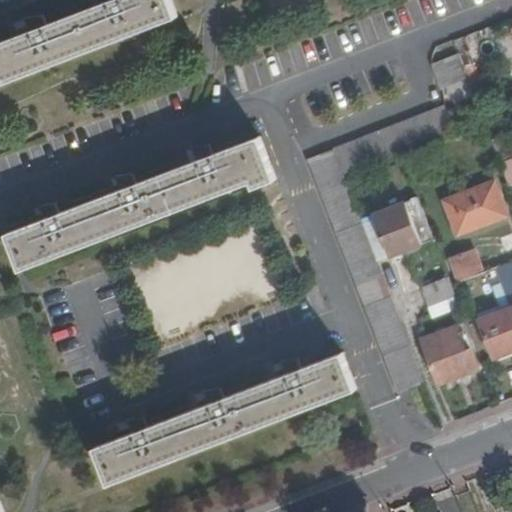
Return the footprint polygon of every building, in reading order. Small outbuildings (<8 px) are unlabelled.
[(0,85),(181,17),(174,0),(111,0),(50,24),(46,14),(34,16),(38,28),(0,42),(0,85)] [(437,62),(446,87),(472,78),(469,72),(462,53),(437,62)] [(469,72),(472,78),(480,100),(490,95),(482,73),(478,75),(476,70),(469,72)] [(456,132),(447,106),(335,148),(345,173),(402,153),(456,132)] [(26,268),(256,180),(259,186),(276,179),(260,136),(218,152),(215,142),(202,145),(207,156),(142,181),(138,171),(125,174),(130,185),(67,209),(63,200),(51,202),(55,214),(12,230),(26,268)] [(499,142),(505,157),(511,154),(511,148),(508,139),(499,142)] [(311,157),(399,388),(425,379),(403,322),(381,264),(366,227),(364,220),(345,173),(335,148),(311,157)] [(511,155),(503,160),(503,161),(511,183),(511,155)] [(509,218),(495,182),(446,201),(460,236),(509,218)] [(380,221),(394,258),(436,241),(419,198),(377,214),(380,221)] [(366,227),(381,264),(394,258),(380,221),(366,227)] [(476,247),(450,257),(460,282),(472,277),(485,272),(476,247)] [(481,316),(495,354),(511,347),(511,262),(485,272),(472,277),(476,288),(491,282),(501,308),(481,316)] [(450,277),(425,287),(433,306),(458,296),(453,284),(450,277)] [(458,296),(433,306),(434,310),(437,317),(462,308),(458,296)] [(466,340),(459,324),(424,338),(441,381),(480,366),(470,339),(466,340)] [(111,479),(356,386),(343,350),(301,366),(297,356),(285,359),(290,370),(225,395),(221,386),(209,388),(213,400),(150,424),(146,414),(134,417),(138,429),(98,444),(111,479)] [(0,511),(8,511),(3,497),(0,498),(0,511)]
